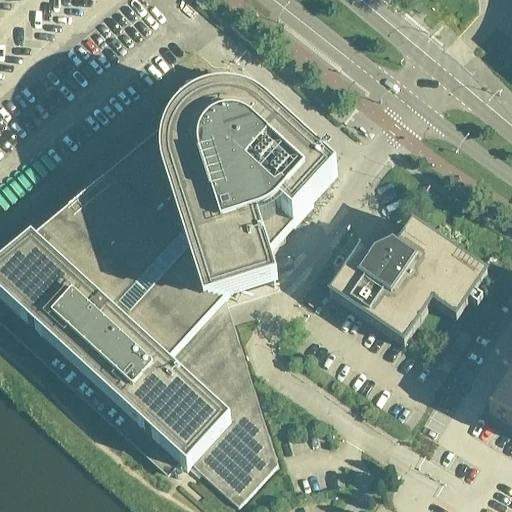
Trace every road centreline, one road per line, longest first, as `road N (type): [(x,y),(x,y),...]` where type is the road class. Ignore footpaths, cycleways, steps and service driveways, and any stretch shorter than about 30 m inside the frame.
road 1 (unclassified): [(431,477),(264,369),(258,346),(377,149),(413,104)]
road 2 (unknown): [(0,239),(212,44)]
road 3 (secondary): [(511,136),(346,0)]
road 4 (secondary): [(276,0),(413,104)]
road 5 (secondary): [(413,104),(511,178)]
